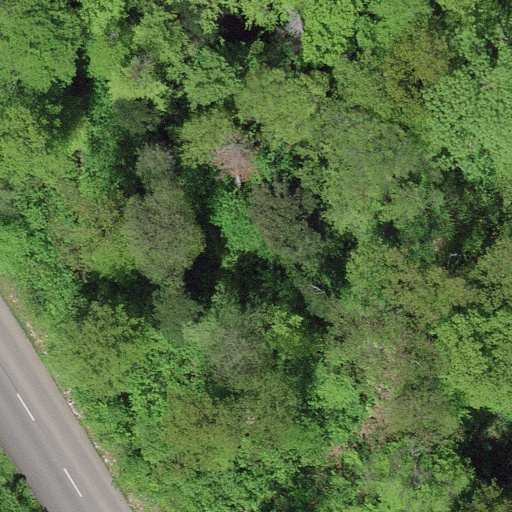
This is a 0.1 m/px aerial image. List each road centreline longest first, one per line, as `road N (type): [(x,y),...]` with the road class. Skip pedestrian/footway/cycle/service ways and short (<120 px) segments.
road 1 (track): [(84,0),(99,239),(168,511)]
road 2 (tertiary): [(0,365),(93,511)]
